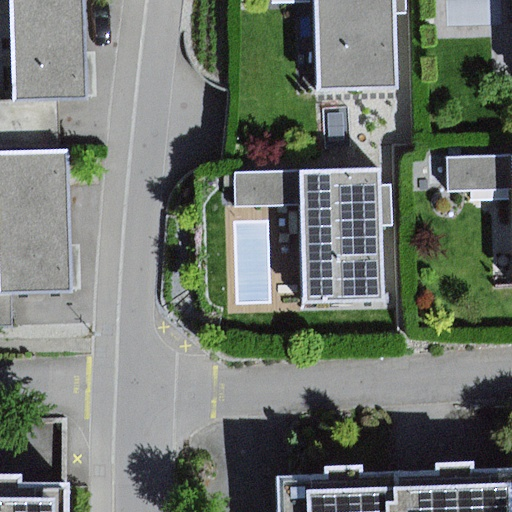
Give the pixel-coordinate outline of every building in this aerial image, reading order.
[(84,0),(10,0),(13,104),(58,102),(87,100),(87,74),(84,0)] [(316,0),(320,89),(399,87),(395,0),(316,0)] [(58,102),(13,104),(0,104),(0,154),(59,153),(58,102)] [(59,153),(0,154),(0,293),(12,293),(74,291),(73,269),(69,151),(59,153)] [(511,189),(511,157),(448,160),(449,191),(511,189)] [(378,170),(300,172),(301,206),(304,302),(382,300),(379,206),(378,170)] [(301,206),(300,172),(234,174),(235,207),(301,206)] [(12,293),(0,293),(0,326),(13,326),(12,293)] [(275,479),(276,511),(511,511),(511,471),(474,473),(474,466),(434,467),(434,474),(365,476),(365,466),(321,468),(321,478),(275,479)] [(0,511),(69,511),(69,486),(26,486),(26,479),(0,478),(0,511)]
